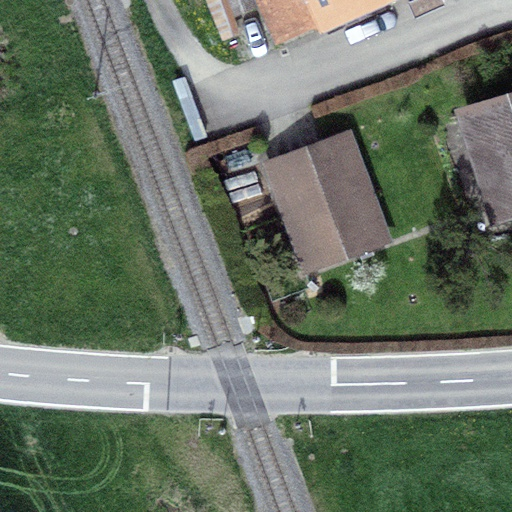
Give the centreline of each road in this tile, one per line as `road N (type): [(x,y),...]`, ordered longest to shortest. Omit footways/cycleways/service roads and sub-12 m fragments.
road 1 (tertiary): [(0,371),(162,386),(511,376)]
road 2 (track): [(161,0),(202,76),(244,100),(511,10)]
